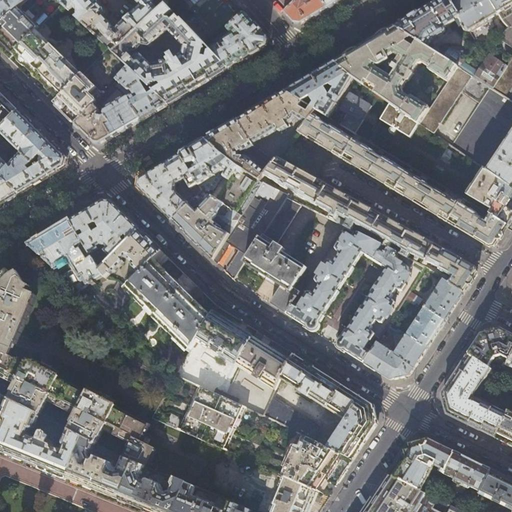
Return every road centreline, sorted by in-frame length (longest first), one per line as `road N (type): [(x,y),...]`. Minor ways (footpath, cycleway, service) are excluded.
road 1 (residential): [(102,172),(225,293),(406,408)]
road 2 (tertiary): [(299,53),(102,172)]
road 3 (residential): [(0,72),(102,172)]
road 4 (residential): [(406,408),(479,301)]
road 5 (residential): [(339,511),(406,408)]
